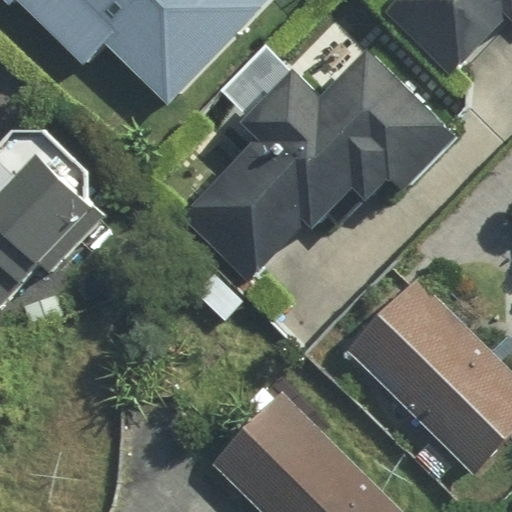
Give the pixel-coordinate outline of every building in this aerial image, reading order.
[(36,0),(99,60),(123,36),(190,100),(288,0),(36,0)] [(511,0),(403,0),(400,4),(464,70),(511,24),(511,0)] [(199,210),(263,276),(327,215),(334,222),(378,180),(389,191),(410,171),(422,184),(481,127),(396,40),(348,86),(321,59),(264,113),(281,131),(199,210)] [(0,185),(0,288),(23,264),(36,277),(116,194),(64,144),(13,197),(0,185)] [(359,347),(485,472),(511,444),(511,350),(433,272),(359,347)] [(425,511),(301,385),(224,459),(276,511),(425,511)]
